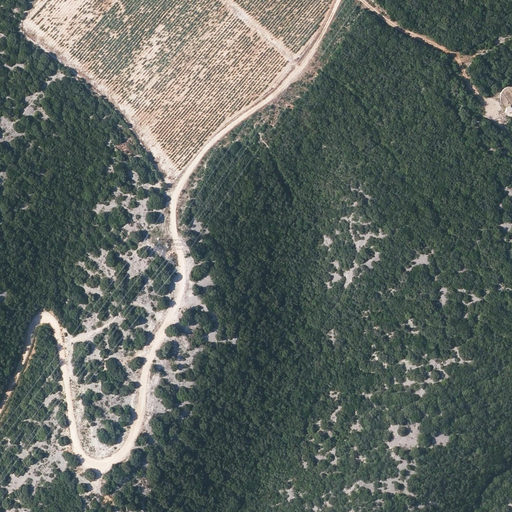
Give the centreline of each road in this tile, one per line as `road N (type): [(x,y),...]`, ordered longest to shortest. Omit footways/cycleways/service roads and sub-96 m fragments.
road 1 (track): [(339,0),(304,65),(215,137),(174,197),(182,277),(149,349),(137,420),(121,452),(85,461),(77,447),(49,317),(36,318),(0,407)]
road 2 (track): [(361,0),(457,55),(493,111)]
